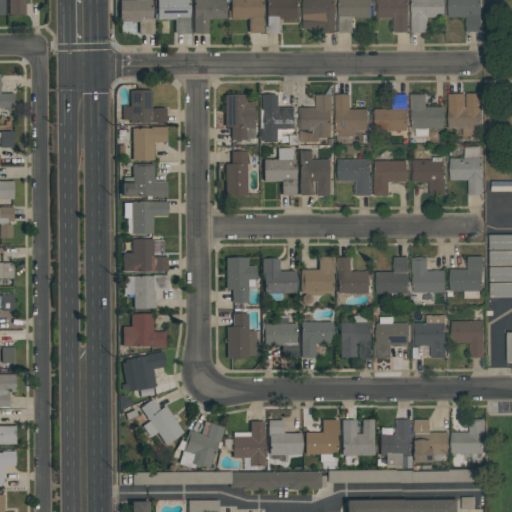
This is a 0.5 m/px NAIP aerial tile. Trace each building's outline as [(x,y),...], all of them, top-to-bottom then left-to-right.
[(24,0),(24,15),(8,15),(8,0),(24,0)] [(151,0),(151,18),(152,18),(152,34),(137,34),(137,22),(118,22),(118,0),(151,0)] [(188,0),(188,34),(174,34),(174,19),(156,19),(156,0),(188,0)] [(192,34),(192,0),(224,0),(224,19),(207,19),(207,34),(192,34)] [(229,19),(229,0),(262,0),(262,33),(248,33),(248,19),(229,19)] [(297,0),(298,18),(280,18),(280,32),(266,33),(265,0),(297,0)] [(335,0),(335,32),(321,32),(321,28),(302,28),(302,0),(335,0)] [(370,0),(370,17),(352,18),(352,32),(338,32),(338,0),(370,0)] [(376,18),(375,0),(408,0),(408,32),(393,32),(393,18),(376,18)] [(443,0),(443,17),(426,17),(426,32),(411,32),(411,0),(443,0)] [(480,0),(480,31),(466,31),(466,16),(448,17),(448,0),(480,0)] [(165,123),(129,123),(129,121),(121,121),(121,106),(129,106),(129,90),(151,90),(151,109),(165,109),(165,123)] [(443,128),(428,128),(428,136),(415,136),(415,128),(411,128),(411,110),(410,110),(409,93),(425,93),(425,106),(442,106),(443,128)] [(481,128),(448,128),(447,93),(464,93),(464,106),(466,106),(466,93),(481,93),(481,128)] [(0,94),(13,94),(13,108),(0,108),(0,94)] [(331,94),(331,110),(330,110),(330,137),(318,137),(318,141),(300,141),(300,129),(298,129),(298,107),(315,107),(315,94),(331,94)] [(367,131),(354,131),(354,136),(339,136),(339,130),(335,130),(335,94),(349,94),(349,109),(367,109),(367,131)] [(374,130),(374,109),(390,108),(390,94),(406,94),(407,130),(374,130)] [(224,128),(223,95),(245,95),(245,102),(253,102),(253,128),(245,128),(245,139),(230,140),(230,127),(224,128)] [(293,129),(275,129),(275,142),(262,142),(262,111),(260,111),(260,95),(276,95),(276,107),(293,107),(293,129)] [(131,161),(131,128),(149,128),(149,127),(165,127),(165,142),(152,142),(152,161),(131,161)] [(0,132),(11,132),(11,148),(0,148),(0,132)] [(482,158),(483,185),(482,185),(482,194),(467,194),(467,180),(450,180),(450,158),(464,158),(464,146),(479,146),(479,158),(482,158)] [(262,160),(276,159),(276,148),(291,148),(291,159),(294,159),(295,196),(280,196),(280,181),(262,181),(262,160)] [(298,195),(298,150),(312,150),(312,159),(330,159),(330,195),(317,196),(317,181),(313,181),(313,195),(298,195)] [(246,196),(224,196),(223,164),(230,164),(230,152),(245,152),(246,196)] [(369,159),(370,195),(355,195),(355,180),(337,181),(337,159),(369,159)] [(411,160),(443,159),(443,179),(445,179),(445,194),(429,194),(429,182),(411,182),(411,160)] [(406,160),(406,181),(388,181),(388,194),(373,194),(373,173),(374,173),(374,160),(406,160)] [(166,197),(150,197),(120,196),(120,183),(131,183),(131,164),(152,165),(152,182),(166,182),(166,197)] [(0,181),(12,181),(12,200),(0,200),(0,181)] [(511,221),(511,191),(489,191),(489,222),(511,221)] [(129,234),(129,233),(126,233),(126,218),(123,218),(123,203),(130,203),(130,202),(165,202),(166,216),(152,216),(152,234),(129,234)] [(0,207),(12,207),(12,221),(6,221),(6,224),(11,224),(11,238),(0,238),(0,207)] [(511,234),(511,249),(489,249),(489,235),(511,234)] [(167,272),(121,272),(121,254),(130,254),(130,239),(152,239),(152,257),(167,257),(167,272)] [(511,250),(511,264),(489,265),(489,250),(511,250)] [(483,255),(483,272),(481,272),(481,291),(479,291),(479,298),(463,298),(463,291),(449,291),(449,268),(467,268),(467,255),(483,255)] [(331,293),(324,293),(321,295),(310,296),(311,297),(311,302),(309,305),(304,305),(301,302),(301,297),(304,294),(299,294),(299,270),(317,270),(317,256),(333,256),(333,273),(331,273),(331,293)] [(231,290),(225,290),(225,258),(246,257),(246,266),(254,266),(254,280),(253,280),(253,286),(246,287),(247,303),(231,303),(231,290)] [(368,271),(368,292),(337,293),(337,272),(336,272),(336,257),(350,257),(350,272),(368,271)] [(408,257),(408,293),(376,293),(376,271),(393,271),(393,257),(408,257)] [(413,292),(413,273),(411,273),(411,257),(427,257),(427,270),(444,270),(444,292),(413,292)] [(295,271),(295,293),(263,294),(263,274),(261,274),(261,259),(278,259),(278,271),(295,271)] [(12,279),(0,279),(0,262),(12,262),(12,279)] [(511,266),(511,280),(489,281),(489,266),(511,266)] [(132,309),(132,294),(123,294),(123,277),(151,276),(151,275),(166,275),(166,290),(153,290),(153,309),(132,309)] [(511,282),(511,297),(490,297),(490,283),(511,282)] [(0,311),(0,295),(13,294),(13,311),(0,311)] [(254,356),(247,356),(247,358),(225,359),(225,327),(231,326),(231,313),(247,313),(247,331),(254,330),(254,356)] [(121,327),(129,327),(129,314),(151,314),(151,332),(164,332),(164,347),(148,347),(148,346),(121,346),(121,327)] [(445,314),(445,343),(446,343),(446,357),(431,357),(431,344),(413,344),(412,323),(426,323),(426,315),(445,314)] [(371,358),(357,358),(357,343),(354,343),(354,347),(355,347),(355,358),(339,358),(339,321),(354,321),(353,315),(366,315),(366,321),(371,321),(371,358)] [(262,345),(262,324),(277,324),(277,316),(286,316),(286,324),(295,324),(295,339),(296,339),(296,358),(280,358),(280,345),(262,345)] [(375,358),(375,341),(376,341),(376,323),(379,323),(379,316),(392,316),(392,322),(407,322),(408,345),(390,345),(390,358),(375,358)] [(483,320),(483,357),(469,357),(469,342),(451,342),(451,320),(483,320)] [(332,322),(332,343),(313,343),(314,358),(300,358),(299,322),(332,322)] [(0,363),(0,347),(12,347),(12,363),(0,363)] [(120,363),(123,362),(123,360),(145,355),(145,354),(162,351),(165,367),(152,369),(155,387),(138,390),(138,389),(127,391),(126,390),(120,391),(119,385),(124,384),(120,363)] [(14,392),(7,392),(7,407),(0,407),(0,374),(14,374),(14,392)] [(149,438),(140,426),(148,421),(138,408),(151,399),(158,410),(164,406),(182,433),(164,445),(156,433),(149,438)] [(484,418),(484,434),(483,434),(483,453),(480,453),(480,463),(471,463),(471,460),(466,460),(466,453),(450,453),(450,432),(468,432),(468,418),(484,418)] [(340,420),(355,420),(355,434),(361,434),(360,420),(372,419),(372,456),(340,456),(340,420)] [(385,466),(385,455),(379,455),(379,434),(379,427),(392,427),(392,434),(396,434),(395,419),(410,419),(410,455),(402,455),(402,466),(385,466)] [(447,432),(447,453),(434,453),(434,462),(415,462),(415,434),(414,434),(414,419),(430,419),(430,432),(447,432)] [(300,433),(300,455),(268,455),(268,436),(267,436),(266,420),(282,420),(282,433),(300,433)] [(304,433),(321,433),(321,420),(337,420),(337,436),(336,436),(336,454),(333,454),(333,462),(319,462),(319,454),(304,454),(304,433)] [(223,427),(218,443),(217,442),(208,469),(193,465),(192,468),(178,464),(182,451),(181,451),(187,430),(199,434),(203,421),(223,427)] [(264,466),(255,466),(255,469),(242,469),(242,458),(231,458),(231,437),(232,437),(232,433),(248,433),(248,422),(263,422),(264,466)] [(0,445),(0,426),(15,426),(15,445),(0,445)] [(2,484),(0,484),(0,453),(1,453),(1,451),(14,451),(14,466),(2,466),(2,484)] [(478,469),(404,470),(404,482),(478,482),(478,469)] [(326,471),(326,482),(374,482),(374,471),(326,471)] [(132,485),(229,484),(229,472),(131,473),(132,485)] [(230,473),(230,490),(319,489),(319,472),(230,473)] [(345,511),(345,500),(458,499),(458,511),(345,511)] [(216,511),(217,501),(187,500),(187,511),(216,511)] [(130,511),(130,502),(147,502),(147,511),(130,511)]
